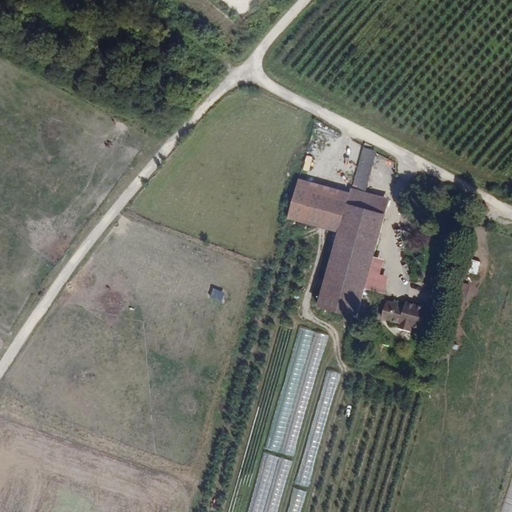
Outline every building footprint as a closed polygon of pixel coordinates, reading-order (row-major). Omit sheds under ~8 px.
[(366,196),(380,149),(368,143),(354,192),(366,196)] [(349,208),(352,197),(302,182),(290,221),(341,236),(349,208)] [(387,219),(392,203),(366,196),(354,192),(352,197),(349,208),(387,219)] [(357,321),(387,219),(349,208),(341,236),(340,237),(337,249),(334,261),(330,275),(319,310),(357,321)] [(337,249),(340,237),(335,235),(331,247),(337,249)] [(330,275),(334,261),(328,260),(324,273),(330,275)] [(478,275),(480,262),(470,260),(468,273),(478,275)] [(466,298),(470,285),(464,283),(460,296),(466,298)] [(209,297),(221,302),(224,293),(213,288),(209,297)] [(390,327),(394,309),(387,307),(382,325),(390,327)] [(433,333),(438,314),(428,311),(427,314),(406,308),(405,312),(394,309),(390,327),(401,329),(399,334),(411,337),(412,333),(422,336),(423,331),(433,333)] [(295,456),(325,334),(297,327),(267,449),(295,456)] [(327,370),(296,484),(308,487),(338,373),(327,370)] [(276,511),(289,460),(261,453),(247,511),(276,511)] [(511,511),(511,473),(499,511),(511,511)] [(297,511),(303,491),(291,488),(285,511),(297,511)]
